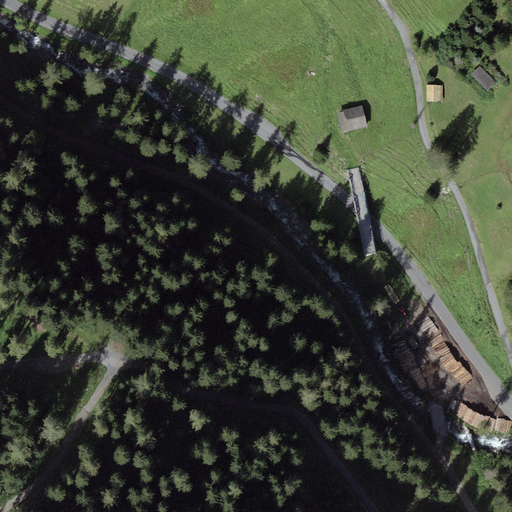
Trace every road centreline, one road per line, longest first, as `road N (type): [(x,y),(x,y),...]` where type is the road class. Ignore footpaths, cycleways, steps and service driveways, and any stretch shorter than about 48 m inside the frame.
road 1 (tertiary): [(4,0),(185,78),(347,197),(388,237),(511,405)]
road 2 (track): [(0,108),(15,124),(206,200),(290,260),(356,369),(472,511)]
road 3 (track): [(511,360),(402,37),(377,0)]
road 4 (track): [(116,360),(296,414),(380,511)]
road 5 (track): [(116,360),(55,467),(0,511)]
road 6 (track): [(0,368),(106,351),(116,360)]
